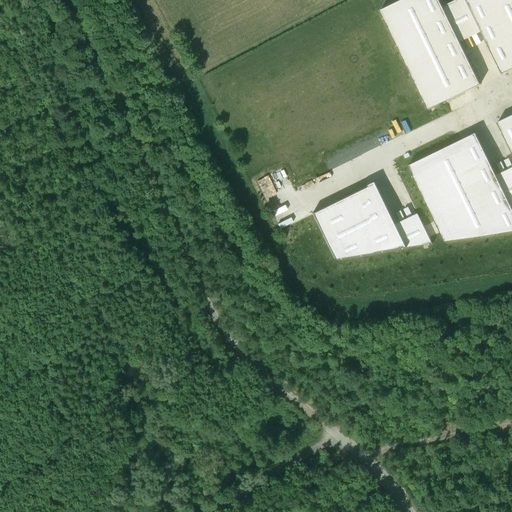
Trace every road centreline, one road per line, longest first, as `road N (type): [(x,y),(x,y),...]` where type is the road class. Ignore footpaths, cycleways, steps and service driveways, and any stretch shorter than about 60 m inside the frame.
road 1 (track): [(70,0),(243,353),(367,460),(408,511)]
road 2 (track): [(348,442),(313,450),(211,511)]
road 3 (track): [(367,460),(511,422)]
